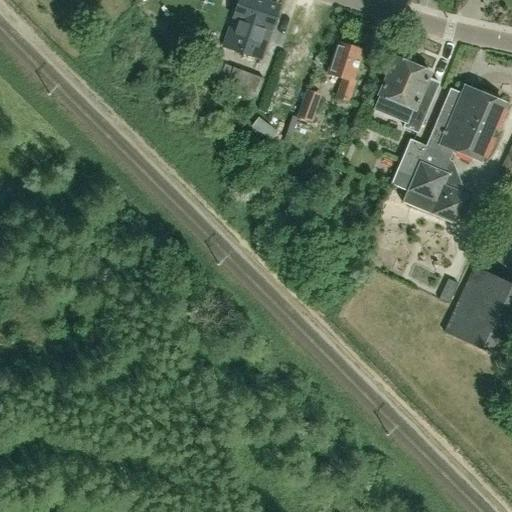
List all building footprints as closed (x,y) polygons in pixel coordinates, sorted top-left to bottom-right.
[(260,60),(278,7),(257,0),(237,0),(222,47),(260,60)] [(352,80),(362,51),(336,42),(326,73),(341,78),(335,98),(347,102),(354,82),(352,80)] [(395,58),(379,95),(373,109),(405,123),(403,128),(417,134),(439,84),(428,79),(431,73),(395,58)] [(232,68),(224,65),(216,83),(225,86),(225,88),(255,99),(263,79),(232,68)] [(479,161),(503,104),(465,88),(462,94),(451,90),(426,147),(420,145),(409,140),(396,171),(390,184),(406,191),(401,202),(459,227),(472,198),(460,192),(462,186),(461,186),(453,164),(453,163),(449,161),(453,150),(479,161)] [(297,118),(310,122),(319,98),(305,93),(297,118)] [(407,266),(416,269),(422,249),(413,246),(407,266)] [(500,359),(511,332),(511,285),(472,266),(442,332),(500,359)] [(447,279),(437,299),(447,304),(448,304),(457,284),(447,279)]
